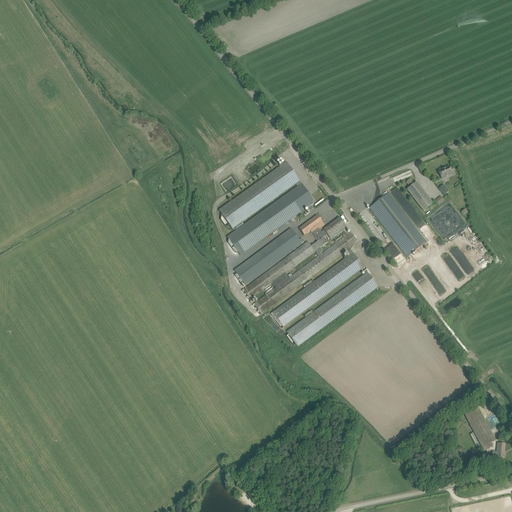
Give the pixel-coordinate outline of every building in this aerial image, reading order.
[(286,162),(219,210),(222,214),(230,225),(232,229),(295,184),(297,186),(301,183),(286,162)] [(438,171),(442,179),(455,174),(453,169),(451,170),(449,166),(438,171)] [(433,204),(419,186),(416,182),(407,190),(423,211),(433,204)] [(228,237),(227,238),(240,255),(307,208),(308,209),(311,207),(310,205),(314,203),(309,194),(302,185),(228,237)] [(439,189),(444,195),(449,191),(443,185),(439,189)] [(396,198),(402,194),(395,186),(390,190),(396,198)] [(388,193),(369,208),(408,257),(427,243),(418,232),(388,193)] [(288,276),(290,278),(254,305),(261,314),(358,242),(351,233),(323,254),(321,252),(322,251),(320,248),(328,242),(322,234),(325,232),(331,240),(347,228),(340,218),(321,232),(319,229),(324,225),(318,216),(299,229),(304,235),(310,231),(318,241),(315,244),(311,246),(308,242),(281,262),(243,290),(246,294),(251,300),(296,266),(315,252),(319,256),(298,271),(292,276),(291,274),(288,276)] [(292,230),(236,272),(247,286),(305,243),(303,240),(301,241),(292,230)] [(349,256),(272,313),(283,328),(364,268),(350,250),(347,253),(349,256)] [(371,274),(367,269),(363,272),(365,274),(287,332),(297,347),(378,287),(369,275),(371,274)] [(479,409),(474,411),(465,416),(482,448),(484,451),(493,446),(491,443),(496,441),(479,409)] [(497,452),(492,451),(492,455),(497,456),(497,457),(505,458),(505,453),(504,453),(505,444),(500,444),(498,443),(497,452)]
